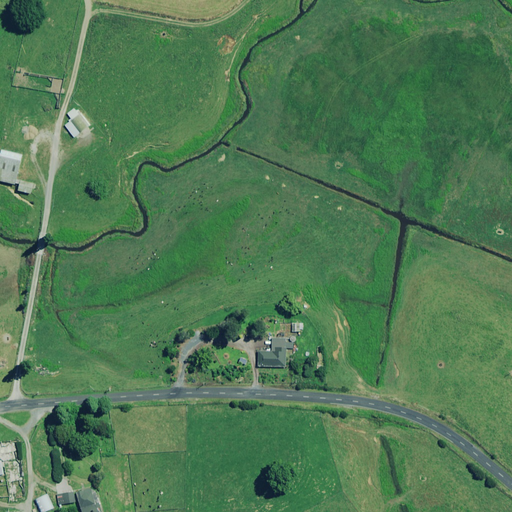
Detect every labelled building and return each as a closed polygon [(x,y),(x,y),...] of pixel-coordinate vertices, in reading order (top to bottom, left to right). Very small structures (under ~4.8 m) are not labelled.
[(61,81),(52,80),(50,92),(59,93),(61,81)] [(78,114),(74,109),(67,114),(71,119),(64,125),(74,138),(89,126),(80,113),(78,114)] [(22,155),(1,150),(0,155),(0,181),(15,185),(22,155)] [(33,184),(20,180),(17,191),(30,194),(33,184)] [(303,324),(291,324),(291,333),(303,333),(303,324)] [(285,339),(272,338),(271,352),(258,352),(257,366),(285,368),(285,349),(293,349),(293,343),(285,343),(285,339)] [(62,467),(60,451),(53,452),(55,468),(62,467)] [(100,511),(93,488),(76,493),(81,511),(100,511)] [(75,503),(73,492),(56,495),(58,505),(75,503)] [(45,511),(53,508),(47,494),(35,500),(40,511),(45,511)]
